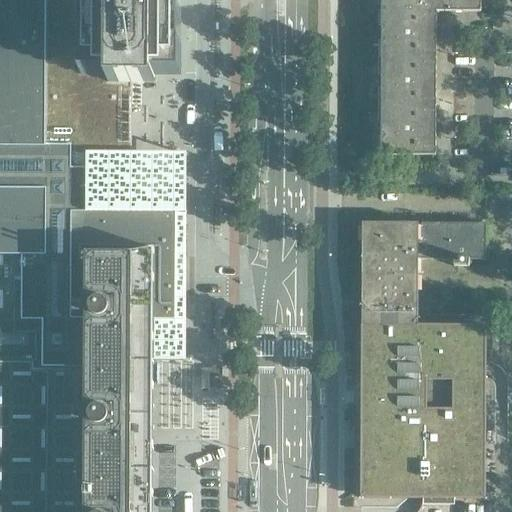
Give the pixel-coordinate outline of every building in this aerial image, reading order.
[(81,295),(81,258),(81,257),(169,258),(176,257),(177,211),(88,210),(88,200),(91,200),(93,199),(95,197),(97,195),(98,192),(98,189),(97,187),(96,184),(94,182),(92,181),(89,180),(88,180),(89,170),(132,170),(132,84),(132,82),(132,73),(131,73),(131,71),(129,71),(123,70),(118,67),(113,64),(109,60),(106,54),(104,49),(103,42),(103,9),(109,8),(109,0),(0,0),(0,511),(152,511),(153,494),(153,491),(153,429),(153,427),(153,408),(153,405),(154,386),(154,383),(154,371),(154,365),(154,360),(134,360),(134,362),(132,362),(127,362),(89,362),(87,362),(88,351),(91,350),(93,349),(95,347),(97,345),(97,342),(97,340),(96,337),(95,335),(93,333),(90,332),(88,331),(88,321),(176,322),(176,298),(176,297),(81,296),(81,295)] [(181,47),(182,12),(176,12),(176,1),(176,0),(87,0),(87,12),(82,11),(82,46),(87,46),(87,62),(98,62),(98,73),(109,73),(109,78),(109,84),(119,84),(144,84),(154,84),(154,79),(154,73),(165,73),(165,63),(176,63),(176,47),(181,47)] [(436,58),(436,12),(481,12),(480,0),(484,0),(485,0),(484,0),(381,0),(381,11),(382,11),(382,19),(382,27),(381,27),(381,41),(385,41),(385,58),(436,58)] [(436,106),(436,58),(385,58),(385,74),(381,74),(381,89),(385,89),(385,106),(436,106)] [(436,156),(436,106),(385,106),(385,122),(381,122),(381,137),(385,137),(385,153),(381,153),(381,155),(436,156)] [(354,429),(354,446),(361,446),(361,498),(485,499),(486,329),(486,326),(418,326),(418,260),(454,260),(454,267),(469,267),(469,260),(486,260),(486,224),(422,224),(421,226),(418,226),(418,224),(362,223),(361,429),(354,429)] [(222,389),(222,368),(210,368),(210,389),(222,389)]
